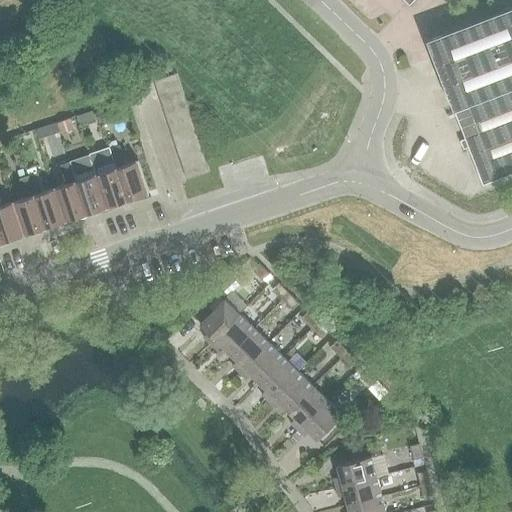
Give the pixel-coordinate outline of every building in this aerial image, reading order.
[(482,185),(511,173),(511,6),(426,40),(482,184),(482,185)] [(180,86),(176,73),(153,81),(157,94),(180,86)] [(161,106),(184,98),(180,86),(157,94),(161,106)] [(165,118),(188,111),(184,98),(161,106),(165,118)] [(169,130),(192,123),(188,111),(165,118),(169,130)] [(57,123),(60,134),(73,129),(70,119),(57,123)] [(173,143),(196,135),(192,123),(169,130),(173,143)] [(178,155),(200,147),(196,135),(173,143),(178,155)] [(109,148),(126,200),(148,192),(137,160),(125,164),(119,145),(109,148)] [(182,167),(204,160),(200,147),(178,155),(182,167)] [(89,155),(95,174),(106,207),(126,200),(109,148),(100,151),(89,155)] [(106,207),(95,174),(89,155),(78,159),(68,162),(85,213),(106,207)] [(182,167),(186,179),(186,180),(208,172),(204,160),(182,167)] [(65,184),(54,188),(65,220),(85,213),(68,162),(59,165),(65,184)] [(65,220),(54,188),(43,192),(37,173),(27,176),(44,227),(65,220)] [(44,227),(27,176),(18,179),(24,198),(13,202),(23,234),(44,227)] [(23,234),(13,202),(1,206),(0,202),(0,233),(2,241),(23,234)] [(269,273),(258,264),(253,270),(263,280),(269,273)] [(282,299),(288,292),(278,282),(271,289),(282,299)] [(292,309),(298,302),(288,292),(282,299),(292,309)] [(209,344),(239,314),(224,299),(199,324),(207,333),(202,338),(209,344)] [(311,328),(317,321),(307,311),(300,318),(311,328)] [(221,346),(228,354),(253,328),(239,314),(209,344),(216,351),(221,346)] [(321,338),(328,331),(317,321),(311,328),(321,338)] [(253,328),(228,354),(236,361),(231,366),(238,373),(268,343),(253,328)] [(340,356),(346,350),(336,340),(330,346),(340,356)] [(268,343),(238,373),(245,380),(250,375),(257,382),(283,357),(268,343)] [(350,366),(356,360),(346,350),(340,356),(350,366)] [(267,402),(297,371),(283,357),(257,382),(265,390),(260,395),(267,402)] [(376,379),(366,369),(360,376),(369,386),(376,379)] [(287,411),(312,386),(297,371),(267,402),(274,408),(279,404),(287,411)] [(289,423),(296,430),(326,400),(312,386),(287,411),(294,418),(289,423)] [(326,400),(296,430),(303,437),(308,432),(316,440),(341,415),(326,400)] [(422,457),(419,443),(409,445),(413,459),(422,457)] [(335,487),(376,477),(370,456),(336,465),(339,477),(332,478),(335,487)] [(429,484),(425,470),(416,472),(420,486),(429,484)] [(344,496),(346,506),(381,496),(376,477),(335,487),(337,497),(344,496)] [(423,500),(432,497),(429,484),(420,486),(423,500)] [(385,511),(381,496),(346,506),(347,511),(385,511)]
